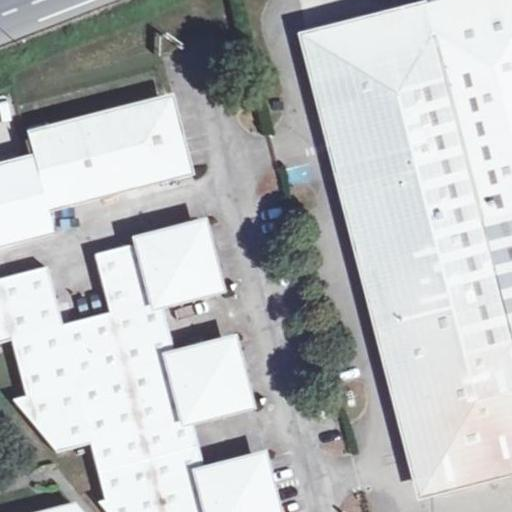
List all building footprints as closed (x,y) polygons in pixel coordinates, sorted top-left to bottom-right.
[(511,0),(453,0),(306,36),(424,489),(511,466),(511,0)] [(33,161),(0,169),(0,243),(51,231),(46,206),(185,171),(166,102),(29,138),(33,161)] [(25,396),(175,357),(173,352),(163,312),(160,302),(178,297),(192,293),(215,288),(200,226),(134,244),(94,254),(109,312),(62,324),(46,267),(0,278),(0,343),(11,341),(25,396)] [(192,293),(178,297),(180,304),(194,301),(192,293)] [(175,357),(25,396),(11,399),(56,453),(90,444),(98,471),(198,446),(193,429),(191,419),(208,415),(223,410),(245,404),(230,343),(175,357)] [(223,410),(208,415),(210,421),(225,418),(223,410)] [(273,511),(260,459),(204,473),(203,468),(198,446),(98,471),(105,500),(97,502),(105,511),(273,511)]
